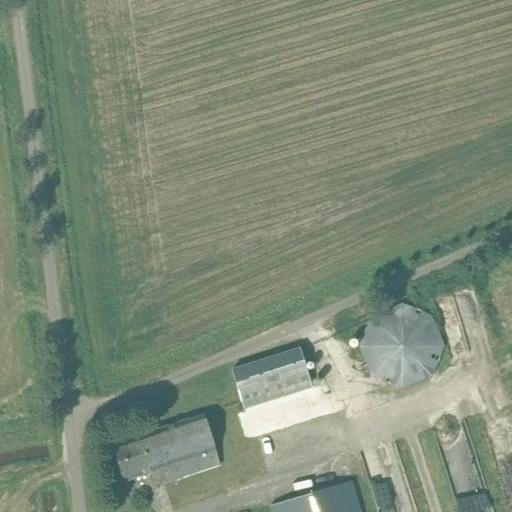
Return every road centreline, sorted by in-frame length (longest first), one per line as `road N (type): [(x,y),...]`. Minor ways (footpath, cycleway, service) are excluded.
road 1 (unclassified): [(67,413),(99,408),(511,232)]
road 2 (unclassified): [(67,413),(15,0)]
